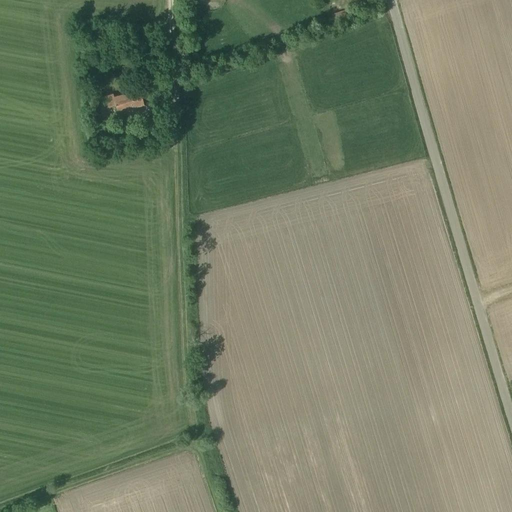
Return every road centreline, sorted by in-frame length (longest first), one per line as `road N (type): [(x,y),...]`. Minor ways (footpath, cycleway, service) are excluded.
road 1 (track): [(214,511),(182,413),(171,0)]
road 2 (residential): [(390,0),(511,416)]
road 3 (track): [(0,511),(189,440)]
